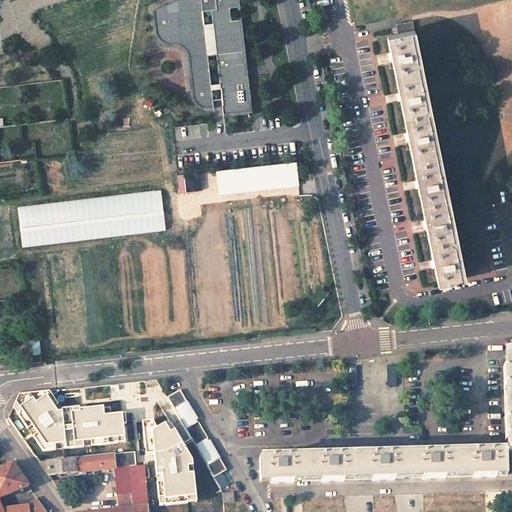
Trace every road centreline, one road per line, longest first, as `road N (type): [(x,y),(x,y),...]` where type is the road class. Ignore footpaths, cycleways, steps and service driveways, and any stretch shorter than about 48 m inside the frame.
road 1 (unclassified): [(360,341),(0,388)]
road 2 (unknown): [(219,438),(489,411),(486,327)]
road 3 (unclassified): [(290,0),(360,341)]
road 4 (unclassified): [(511,324),(360,341)]
